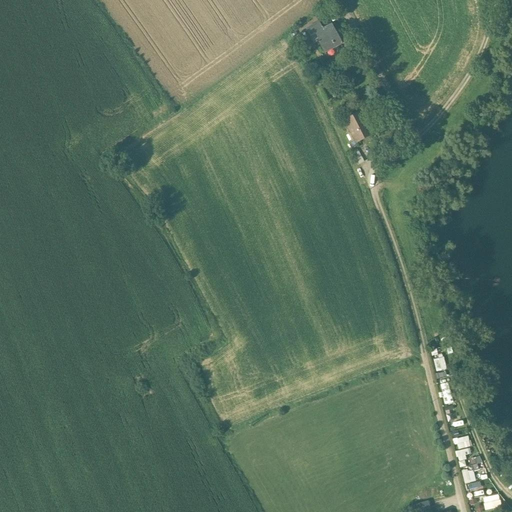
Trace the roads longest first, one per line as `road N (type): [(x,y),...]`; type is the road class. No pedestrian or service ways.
road 1 (track): [(338,0),(397,111),(371,183),(465,511)]
road 2 (track): [(485,0),(486,27),(466,82),(426,127),(386,145)]
